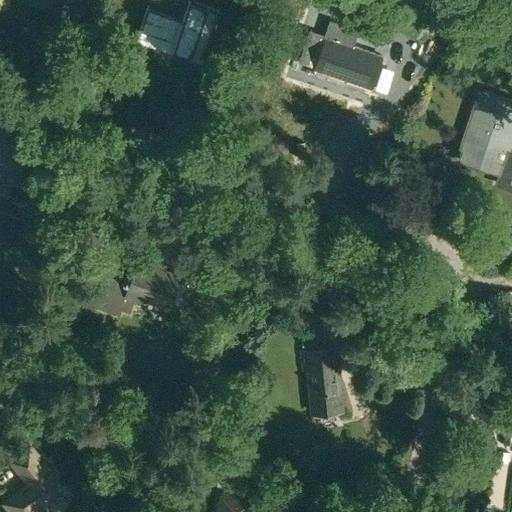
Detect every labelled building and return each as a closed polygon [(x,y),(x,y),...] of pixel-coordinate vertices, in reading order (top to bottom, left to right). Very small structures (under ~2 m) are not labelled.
[(32,0),(53,6),(54,0),(61,0),(87,8),(89,0),(32,0)] [(202,63),(220,10),(189,0),(183,19),(147,7),(136,41),(139,32),(174,44),(172,51),(191,58),(192,56),(202,59),(201,63),(202,63)] [(325,21),(321,20),(317,21),(314,24),(312,27),(312,31),(322,49),(315,69),(371,88),(383,55),(338,41),(328,23),(325,21)] [(495,181),(511,186),(511,151),(510,151),(510,150),(507,149),(511,135),(511,99),(480,88),(459,149),(462,150),(459,161),(488,170),(492,159),(501,162),(495,181)] [(0,241),(18,248),(28,216),(0,206),(0,241)] [(120,314),(121,309),(130,312),(136,294),(148,298),(147,300),(168,307),(169,305),(178,308),(186,285),(177,282),(179,275),(157,267),(157,265),(139,259),(136,269),(108,259),(93,305),(120,314)] [(375,291),(370,299),(381,307),(387,299),(375,291)] [(294,299),(296,323),(300,322),(323,320),(332,319),(329,296),(294,299)] [(304,350),(311,411),(341,408),(335,347),(304,350)] [(50,424),(56,431),(66,423),(60,415),(50,424)] [(3,503),(10,511),(48,511),(43,504),(53,497),(55,475),(30,444),(10,460),(28,483),(3,503)] [(252,511),(255,500),(220,493),(215,511),(252,511)]
